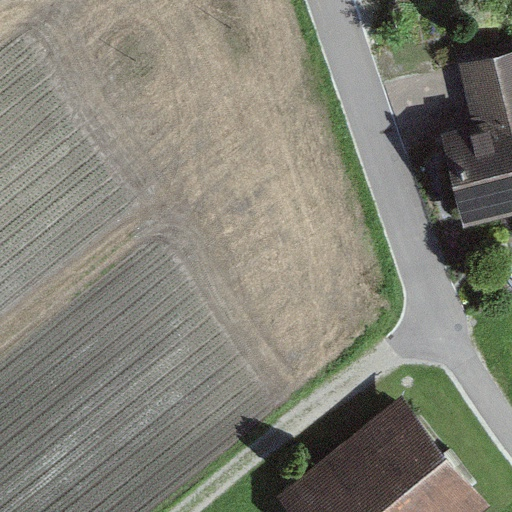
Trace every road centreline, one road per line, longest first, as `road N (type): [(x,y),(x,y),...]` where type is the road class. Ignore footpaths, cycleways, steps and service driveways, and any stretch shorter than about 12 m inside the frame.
road 1 (residential): [(425,328),(324,0)]
road 2 (track): [(189,511),(425,328)]
road 3 (track): [(511,442),(425,328)]
